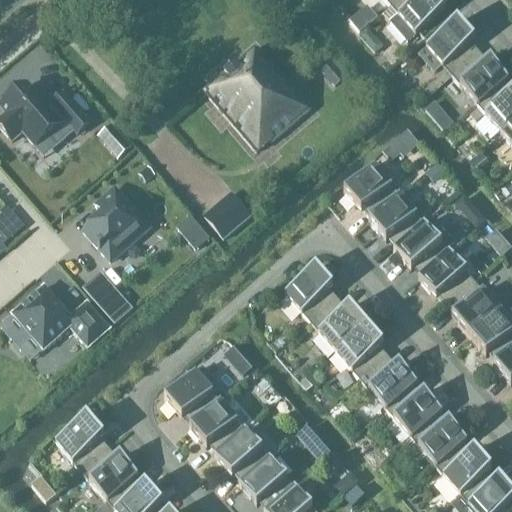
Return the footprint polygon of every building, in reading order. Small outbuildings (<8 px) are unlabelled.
[(382,1),(390,10),(401,0),(380,0),(382,1)] [(401,0),(390,10),(396,17),(388,24),(407,46),(446,12),(435,0),(401,0)] [(367,10),(348,26),(358,38),(366,31),(377,21),(367,10)] [(443,71),(451,80),(479,56),(471,47),(474,45),(457,24),(418,58),(419,59),(434,76),(441,69),(443,71)] [(358,38),(357,38),(362,44),(370,36),(366,31),(358,38)] [(309,113),(256,50),(204,95),(256,156),(270,144),(271,146),(309,113)] [(459,90),(476,109),(507,82),(490,63),(487,65),(479,56),(451,80),(459,89),(459,90)] [(330,64),(320,73),(334,89),(344,80),(330,64)] [(484,118),(501,138),(511,128),(511,93),(511,94),(504,85),(507,83),(507,82),(476,109),(477,110),(477,109),(484,118)] [(0,131),(12,145),(13,144),(12,143),(22,135),(35,150),(49,138),(57,148),(73,134),(76,137),(89,127),(63,97),(51,108),(52,109),(47,113),(26,88),(0,111),(7,118),(0,123),(0,131)] [(445,119),(435,127),(443,136),(453,128),(445,119)] [(111,127),(101,136),(121,159),(131,151),(111,127)] [(511,128),(501,138),(511,150),(511,128)] [(406,134),(381,155),(390,165),(400,157),(403,161),(418,148),(406,134)] [(368,226),(369,226),(399,199),(374,171),(381,165),(381,164),(343,197),(361,217),(364,215),(371,223),(368,226)] [(437,166),(425,177),(431,185),(444,174),(437,166)] [(147,170),(138,178),(145,185),(153,177),(147,170)] [(100,255),(110,266),(149,232),(114,193),(95,210),(102,218),(83,236),(97,252),(97,253),(99,256),(100,255)] [(230,197),(204,220),(223,243),(250,220),(230,197)] [(464,198),(455,205),(477,231),(486,223),(464,198)] [(393,254),(393,255),(424,228),(399,199),(369,226),(386,246),(389,243),(396,252),(393,254)] [(193,255),(207,243),(190,221),(175,234),(193,255)] [(418,283),(418,284),(449,257),(424,228),(393,255),(411,274),(414,272),(421,280),(418,283)] [(510,252),(505,246),(495,255),(500,261),(510,252)] [(438,301),(446,310),(474,285),(449,257),(418,284),(435,303),(438,301)] [(284,299),(310,328),(338,303),(330,294),(333,292),(315,272),(284,299)] [(100,275),(82,291),(115,327),(133,312),(100,275)] [(451,321),(468,341),(499,314),(474,285),(446,310),(454,319),(451,321)] [(12,318),(11,319),(12,321),(13,320),(42,354),(41,354),(43,356),(44,354),(71,331),(88,350),(87,350),(89,352),(90,350),(108,335),(110,334),(108,332),(87,309),(88,308),(86,307),(85,308),(70,322),(63,314),(64,314),(57,306),(44,293),(45,292),(43,291),(42,292),(13,318),(12,318)] [(310,328),(335,356),(366,329),(349,310),(346,312),(338,303),(310,328)] [(493,369),(511,353),(511,328),(499,314),(468,341),(485,360),(488,358),(496,366),(493,369)] [(335,356),(360,385),(388,361),(380,352),(383,349),(366,329),(335,356)] [(511,353),(493,369),(510,389),(511,387),(511,353)] [(360,385),(385,414),(416,387),(399,367),(396,370),(388,361),(360,385)] [(245,365),(236,373),(242,380),(251,372),(245,365)] [(189,432),(189,433),(220,406),(212,396),(219,390),(202,370),(164,404),(181,424),(184,421),(192,430),(189,432)] [(257,374),(251,379),(256,385),(261,380),(257,374)] [(301,386),(300,387),(306,394),(307,393),(311,390),(305,382),(301,386)] [(385,414),(410,442),(441,415),(423,396),(421,398),(413,390),(416,387),(385,414)] [(214,461),(245,435),(220,406),(189,433),(206,452),(209,450),(217,458),(214,461)] [(331,410),(325,415),(329,419),(334,414),(331,410)] [(410,442),(435,471),(466,444),(448,424),(446,427),(438,418),(441,416),(441,415),(410,442)] [(56,448),(81,477),(109,453),(101,444),(104,441),(86,421),(49,454),(56,448)] [(239,489),(239,490),(270,463),(245,435),(214,461),(231,481),(234,478),(242,487),(239,489)] [(360,437),(353,443),(359,451),(366,445),(360,437)] [(435,471),(460,499),(490,473),(473,453),(470,456),(463,447),(466,445),(466,444),(435,471)] [(323,449),(311,460),(318,468),(330,457),(323,449)] [(81,477),(106,506),(137,479),(120,459),(117,462),(109,453),(81,477)] [(271,511),(295,492),(270,463),(239,490),(256,510),(259,507),(263,511),(271,511)] [(381,467),(379,471),(381,475),(385,477),(389,476),(391,472),(390,467),(386,465),(381,467)] [(490,473),(460,499),(470,511),(504,511),(511,505),(511,497),(498,482),(495,484),(488,476),(491,473),(490,473)] [(347,477),(334,489),(343,499),(356,487),(357,486),(348,476),(347,477)] [(106,506),(111,511),(156,511),(162,507),(145,488),(142,490),(134,482),(137,479),(106,506)] [(49,490),(40,498),(47,505),(56,497),(49,490)] [(343,502),(351,511),(363,499),(355,491),(343,502)] [(312,511),(295,492),(271,511),(312,511)]
